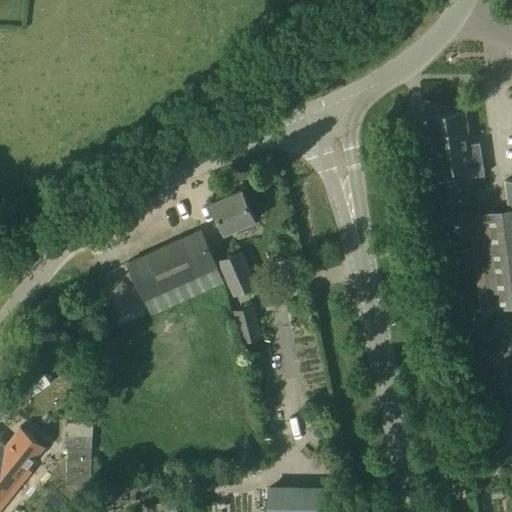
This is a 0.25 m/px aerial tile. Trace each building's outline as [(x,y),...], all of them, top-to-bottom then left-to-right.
[(479,142),(470,144),(465,110),(427,115),(437,181),(484,174),(479,142)] [(511,305),(511,179),(506,180),(509,207),(459,213),(462,237),(472,236),(481,309),(511,305)] [(255,219),(241,189),(212,203),(225,231),(236,226),(238,232),(252,226),(250,222),(255,219)] [(219,266),(202,227),(131,259),(127,261),(144,300),(145,299),(151,313),(223,281),(218,267),(219,266)] [(258,284),(242,248),(218,258),(234,295),(258,284)] [(292,267),(280,270),(283,280),(294,277),(292,267)] [(261,336),(253,305),(233,310),(242,341),(261,336)] [(45,446),(20,426),(6,444),(0,439),(0,508),(18,486),(26,492),(39,476),(28,467),(45,446)] [(204,472),(185,474),(186,483),(205,481),(204,472)] [(141,479),(130,481),(131,489),(142,488),(141,479)] [(331,511),(332,487),(270,486),(269,511),(331,511)]
